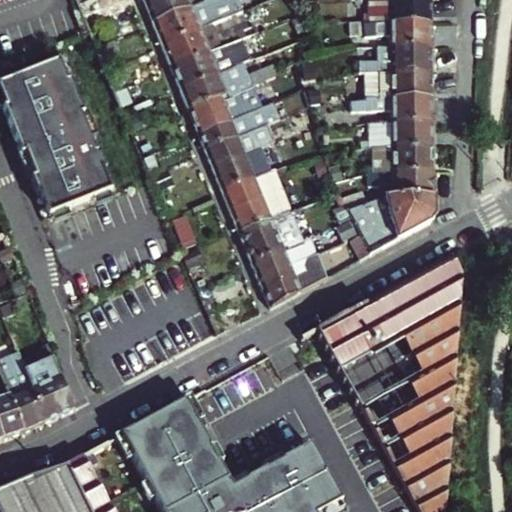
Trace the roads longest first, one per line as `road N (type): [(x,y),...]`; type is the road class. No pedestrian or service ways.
road 1 (residential): [(456,232),(78,437),(0,469)]
road 2 (unclassified): [(467,0),(456,232)]
